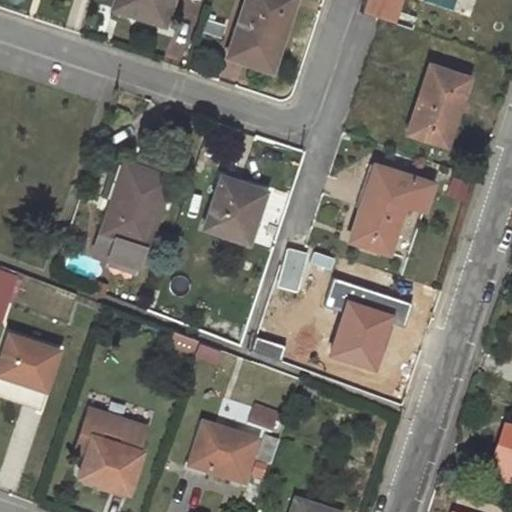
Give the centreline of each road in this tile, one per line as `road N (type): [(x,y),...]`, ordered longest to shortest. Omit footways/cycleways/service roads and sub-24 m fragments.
road 1 (residential): [(0,29),(267,121),(295,120),(309,103),(344,0)]
road 2 (unclassified): [(397,511),(511,167)]
